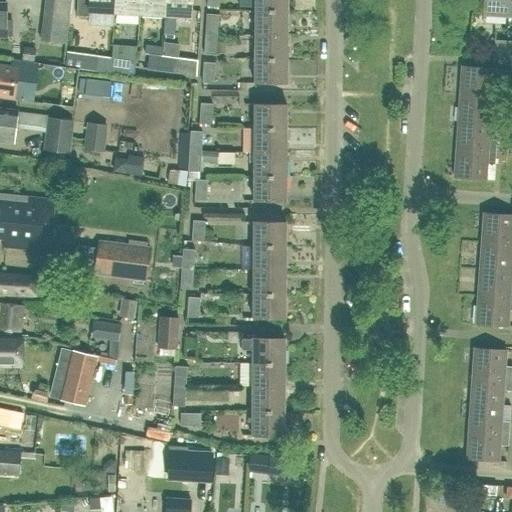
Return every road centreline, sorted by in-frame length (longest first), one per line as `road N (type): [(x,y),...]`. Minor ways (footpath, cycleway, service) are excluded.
road 1 (residential): [(335,0),(330,437),(342,464),(372,474)]
road 2 (residential): [(372,474),(399,464),(410,440),(421,289),(408,222),(423,0)]
